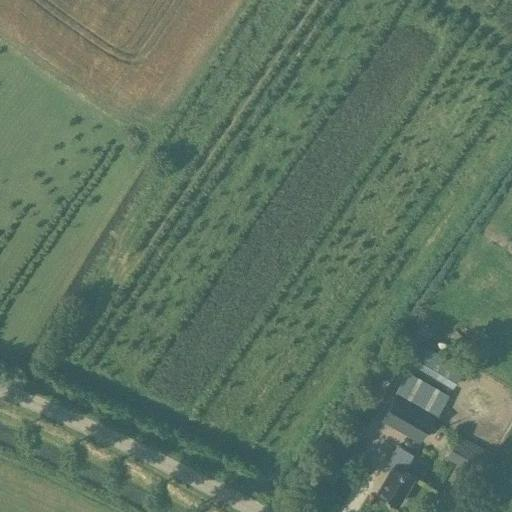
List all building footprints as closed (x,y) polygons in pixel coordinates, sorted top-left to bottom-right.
[(411,363),(453,387),(465,368),(423,343),(411,363)] [(382,420),(420,441),(446,396),(408,375),(382,420)] [(447,457),(483,477),(495,454),(460,435),(447,457)] [(392,466),(378,491),(399,503),(414,477),(403,471),(413,454),(399,446),(388,463),(392,466)] [(324,458),(315,473),(333,483),(341,469),(324,458)]
